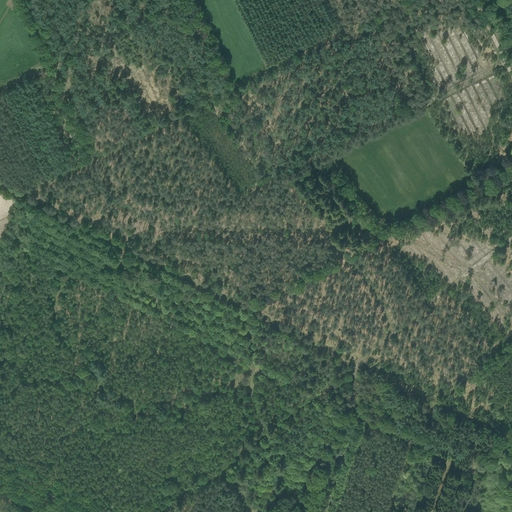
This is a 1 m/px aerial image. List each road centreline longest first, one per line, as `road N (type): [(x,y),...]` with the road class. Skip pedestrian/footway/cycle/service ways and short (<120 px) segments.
road 1 (track): [(0,185),(25,198),(41,224),(116,262),(74,271),(56,307),(98,384),(35,374),(0,395)]
road 2 (track): [(116,262),(199,319),(236,316),(243,323),(251,389),(230,463),(249,511)]
road 3 (track): [(22,0),(94,153),(14,193)]
